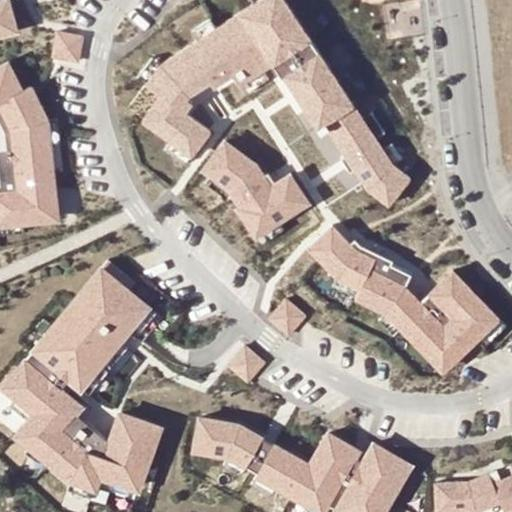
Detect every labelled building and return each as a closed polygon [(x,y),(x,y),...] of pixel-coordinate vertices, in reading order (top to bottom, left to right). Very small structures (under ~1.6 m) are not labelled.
[(0,0),(0,33),(16,29),(8,0),(0,0)] [(199,38),(160,63),(146,83),(161,94),(143,119),(171,140),(191,155),(210,129),(174,102),(185,88),(224,62),(239,84),(262,69),(275,61),(298,46),(282,21),(294,13),(286,0),(256,0),(218,25),(199,38)] [(311,37),(294,13),(282,21),(298,46),(275,61),(283,73),(319,50),(311,37)] [(212,16),(193,28),(199,38),(218,25),(212,16)] [(62,26),(56,54),(84,60),(90,32),(62,26)] [(328,126),(346,153),(348,156),(376,137),(363,117),(319,50),(283,73),(321,130),(328,126)] [(160,63),(152,56),(137,76),(146,83),(160,63)] [(0,65),(0,101),(14,129),(20,190),(0,192),(0,223),(23,222),(58,218),(52,168),(47,119),(30,84),(21,89),(8,61),(0,65)] [(268,78),(262,69),(239,84),(245,93),(268,78)] [(0,101),(0,118),(7,132),(12,182),(0,183),(0,192),(20,190),(14,129),(0,101)] [(372,111),(363,117),(376,137),(385,131),(372,111)] [(58,118),(47,119),(52,168),(63,167),(58,118)] [(383,147),(376,137),(348,156),(346,153),(341,156),(350,170),(355,167),(383,147)] [(191,155),(171,140),(165,147),(185,163),(191,155)] [(235,192),(237,196),(265,175),(256,163),(225,140),(204,168),(211,173),(229,187),(235,192)] [(392,141),(383,147),(393,163),(402,157),(392,141)] [(383,147),(355,167),(368,187),(389,203),(410,176),(393,163),(383,147)] [(229,187),(211,173),(204,182),(222,195),(227,200),(235,192),(229,187)] [(268,173),(265,175),(237,196),(245,207),(276,184),(268,173)] [(245,207),(242,209),(261,234),(282,219),(309,199),(290,174),(276,184),(245,207)] [(282,219),(261,234),(268,243),(288,228),(282,219)] [(361,298),(389,311),(402,326),(428,352),(431,349),(439,342),(455,359),(477,338),(500,317),(454,269),(431,290),(458,319),(448,329),(421,300),(406,284),(379,271),(383,261),(362,243),(354,237),(335,221),(315,245),(342,267),(368,289),(361,298)] [(23,222),(0,223),(0,235),(24,233),(23,222)] [(354,237),(362,243),(383,261),(379,271),(406,284),(409,278),(389,266),(395,256),(358,232),(354,237)] [(94,400),(163,317),(130,288),(136,280),(109,257),(32,348),(79,387),(94,400)] [(342,267),(334,276),(361,298),(368,289),(342,267)] [(458,319),(431,290),(421,300),(448,329),(458,319)] [(305,314),(286,298),(270,317),(289,333),(305,314)] [(402,326),(389,311),(381,319),(394,333),(402,326)] [(507,325),(500,317),(477,338),(485,346),(507,325)] [(439,342),(431,349),(447,366),(455,359),(439,342)] [(245,345),(229,364),(248,380),(264,361),(245,345)] [(79,387),(32,348),(25,358),(44,374),(35,386),(108,447),(121,411),(94,400),(79,387)] [(139,485),(161,426),(121,411),(108,447),(35,386),(44,374),(25,358),(2,384),(34,411),(18,431),(32,443),(52,459),(50,462),(70,478),(96,487),(102,472),(139,485)] [(247,424),(200,416),(195,448),(230,453),(247,424)] [(223,464),(242,474),(246,467),(245,466),(264,433),(247,424),(230,453),(223,464)] [(312,462),(264,433),(245,466),(246,467),(256,473),(277,485),(293,494),(298,485),(326,501),(354,452),(358,446),(331,430),(312,462)] [(365,459),(336,507),(345,511),(382,511),(390,500),(391,499),(383,494),(395,475),(404,460),(376,441),(365,459)] [(52,459),(32,443),(25,451),(45,468),(50,462),(52,459)] [(365,459),(354,452),(326,501),(336,507),(365,459)] [(511,473),(499,479),(494,469),(469,480),(434,481),(436,511),(479,511),(500,503),(503,511),(505,511),(511,509),(511,473)] [(277,485),(256,473),(251,483),(271,495),(277,485)] [(405,481),(395,475),(383,494),(391,499),(390,500),(393,501),(405,481)] [(96,487),(70,478),(66,488),(92,498),(96,487)] [(298,485),(293,494),(320,510),(326,501),(298,485)]
